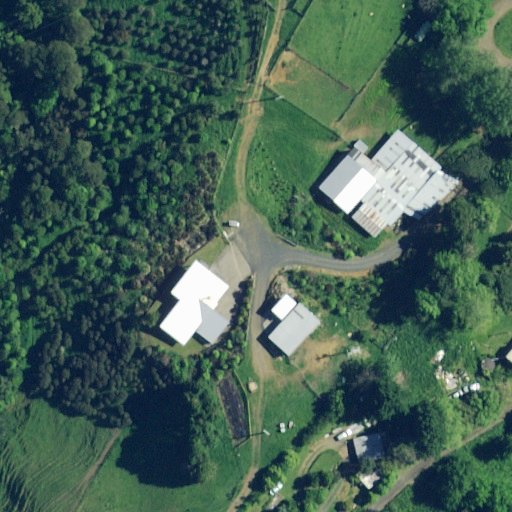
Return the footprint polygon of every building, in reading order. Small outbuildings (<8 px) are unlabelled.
[(438,172),(441,168),(398,130),(370,162),(355,148),(319,188),(347,213),(360,199),(366,204),(353,219),(375,238),(387,223),(390,226),(404,211),(419,220),(459,183),(438,172)] [(229,288),(196,261),(171,292),(180,300),(159,326),(182,345),(193,330),(209,343),(226,322),(211,310),(229,288)] [(282,322),(295,304),(282,293),(268,310),(282,322)] [(295,304),(282,322),(268,339),(289,356),(319,320),(297,302),(295,304)] [(366,436),(352,440),(359,466),(373,462),(366,436)] [(383,476),(376,466),(359,478),(366,488),(383,476)]
